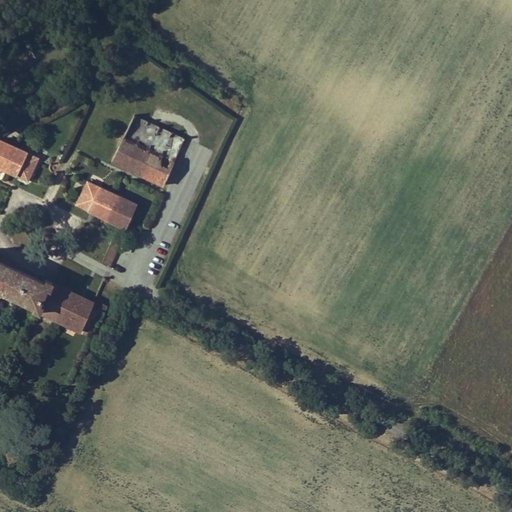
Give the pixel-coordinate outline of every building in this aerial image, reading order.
[(134,114),(112,161),(163,185),(185,139),(134,114)] [(0,167),(27,181),(38,158),(0,139),(0,167)] [(126,228),(137,204),(88,181),(77,204),(76,205),(119,225),(126,228)] [(119,225),(114,236),(121,239),(126,228),(119,225)] [(121,239),(114,236),(103,262),(110,265),(121,239)] [(0,290),(33,306),(32,309),(80,332),(94,302),(46,279),(44,283),(0,261),(0,290)]
